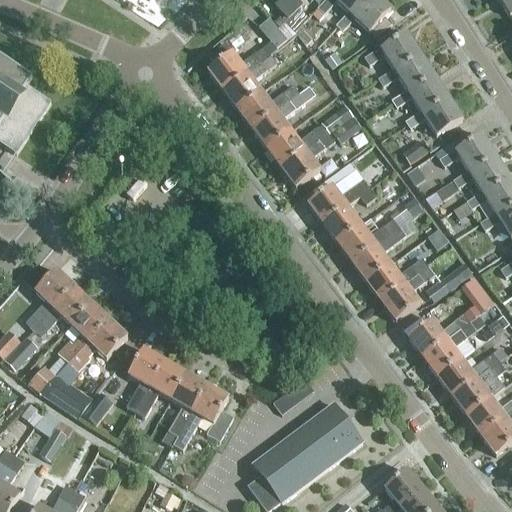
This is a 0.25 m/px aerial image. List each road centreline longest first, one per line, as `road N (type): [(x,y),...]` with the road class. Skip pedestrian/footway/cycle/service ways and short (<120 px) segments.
road 1 (residential): [(489,511),(277,234)]
road 2 (residential): [(277,234),(149,73)]
road 3 (residential): [(43,217),(149,73)]
road 4 (residential): [(149,73),(0,4)]
road 5 (residential): [(152,320),(277,234)]
road 6 (residential): [(152,320),(43,217)]
road 7 (residential): [(511,115),(435,0)]
